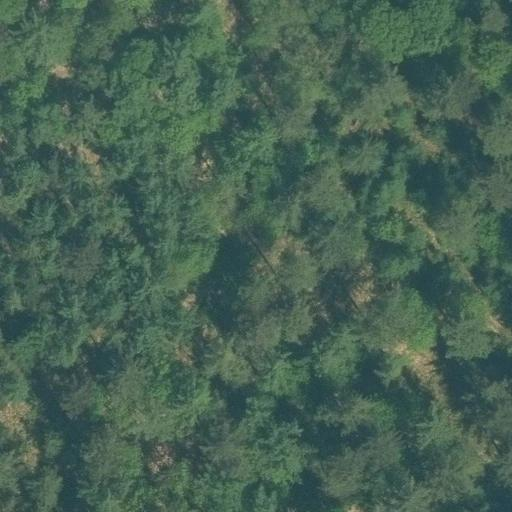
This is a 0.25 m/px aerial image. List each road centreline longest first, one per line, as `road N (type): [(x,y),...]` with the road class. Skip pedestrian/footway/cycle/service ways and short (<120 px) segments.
road 1 (track): [(0,102),(192,0)]
road 2 (track): [(391,0),(511,52)]
